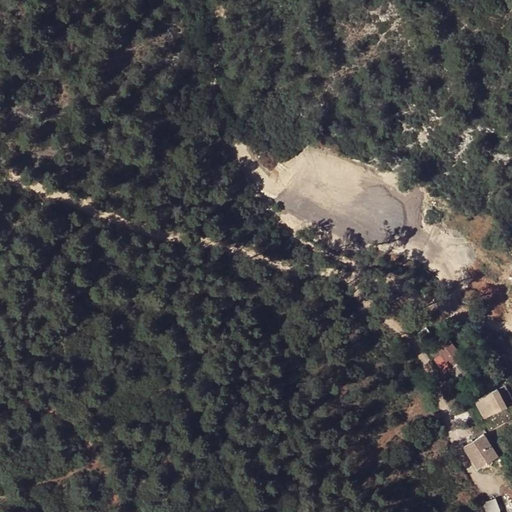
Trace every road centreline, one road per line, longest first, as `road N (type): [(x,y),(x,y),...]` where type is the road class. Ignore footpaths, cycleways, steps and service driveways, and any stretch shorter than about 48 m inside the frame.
road 1 (track): [(511,328),(480,325),(395,286),(105,218),(0,177)]
road 2 (track): [(129,511),(61,412)]
